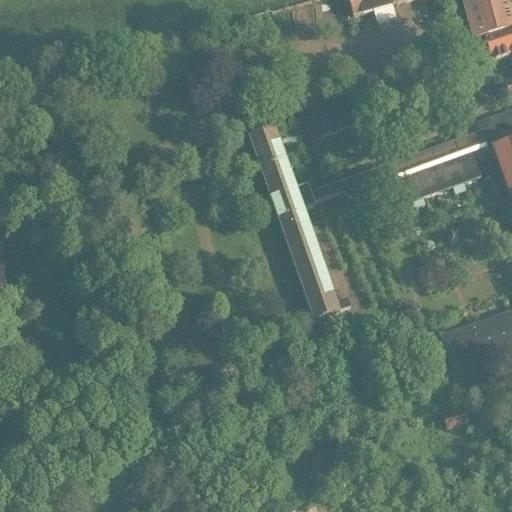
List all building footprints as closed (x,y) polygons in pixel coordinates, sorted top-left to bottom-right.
[(344,0),(350,17),(370,12),(373,22),(391,17),(388,7),(416,0),(456,0),(467,39),(478,35),(487,61),(511,52),(511,78),(500,82),(506,102),(511,100),(511,9),(509,0),(344,0)] [(349,96),(297,113),(305,140),(358,122),(349,96)] [(257,131),(244,136),(310,322),(337,312),(336,311),(347,307),(343,297),(332,301),(329,294),(299,209),(311,205),(310,202),(340,192),(344,196),(349,197),(353,197),(357,193),(357,188),(356,185),(365,182),(372,202),(386,197),(390,209),(476,177),(467,153),(482,147),(480,139),(510,128),(511,134),(511,141),(510,142),(508,140),(505,138),(501,138),(498,141),(496,143),(496,147),(490,149),(509,203),(511,210),(511,269),(511,270),(511,273),(511,308),(434,336),(445,368),(511,344),(511,109),(473,122),(475,130),(307,192),(304,184),(292,188),(270,127),(257,131)] [(417,393),(381,406),(394,441),(395,441),(398,450),(431,438),(428,429),(429,428),(417,393)] [(445,412),(439,414),(440,417),(439,417),(442,430),(463,424),(459,408),(451,410),(445,411),(445,412)]
